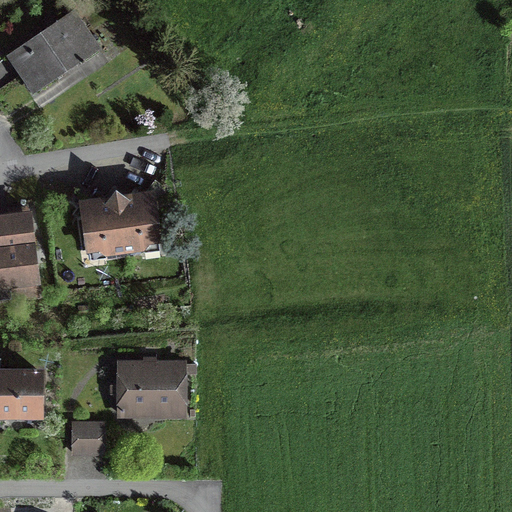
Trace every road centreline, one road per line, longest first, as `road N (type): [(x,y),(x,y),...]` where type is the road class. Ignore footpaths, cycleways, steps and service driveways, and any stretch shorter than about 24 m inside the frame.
road 1 (track): [(167,139),(511,109)]
road 2 (residential): [(201,511),(179,497),(0,495)]
